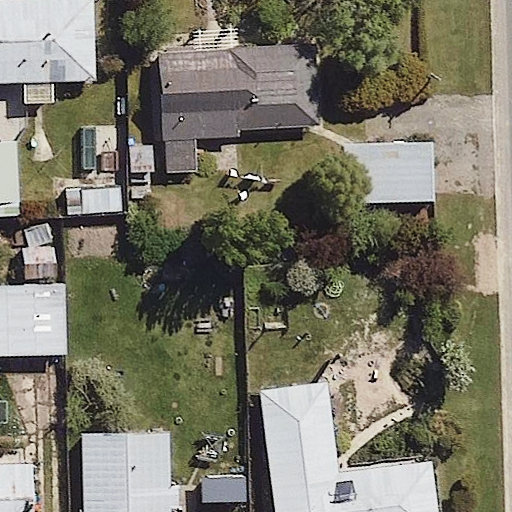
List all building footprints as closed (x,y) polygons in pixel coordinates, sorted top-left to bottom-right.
[(90,0),(0,0),(0,79),(15,80),(16,103),(59,102),(59,82),(92,81),(90,0)] [(313,134),(312,48),(159,50),(160,172),(196,171),(196,135),(313,134)] [(427,141),(339,142),(340,203),(428,201),(427,141)] [(61,279),(0,281),(0,355),(65,353),(61,279)] [(327,381),(257,388),(269,511),(434,511),(430,461),(336,470),(327,381)] [(173,511),(171,429),(75,431),(77,511),(173,511)] [(0,511),(30,511),(30,460),(0,460),(0,511)]
